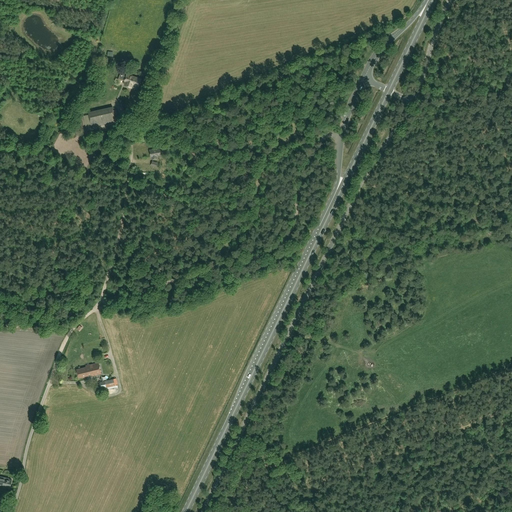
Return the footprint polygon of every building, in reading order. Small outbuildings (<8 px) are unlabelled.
[(119,77),(122,78),(121,80),(126,82),(125,85),(132,88),(133,84),(138,86),(141,79),(127,74),(128,72),(122,70),(119,77)] [(89,113),(90,115),(83,116),(86,128),(116,122),(112,107),(89,113)] [(159,149),(150,150),(151,157),(152,157),(153,159),(158,159),(157,156),(161,156),(159,149)] [(86,366),(86,367),(87,370),(88,370),(88,371),(93,370),(95,376),(101,374),(99,363),(86,366)] [(87,370),(86,367),(76,370),(78,378),(92,375),(92,376),(95,376),(93,370),(88,371),(88,370),(87,370)] [(108,390),(120,389),(118,379),(115,379),(115,381),(108,382),(108,390)] [(11,480),(9,479),(9,478),(0,476),(0,484),(9,487),(11,480)]
